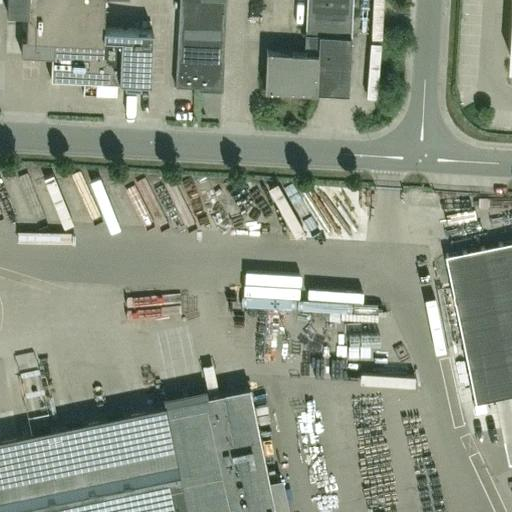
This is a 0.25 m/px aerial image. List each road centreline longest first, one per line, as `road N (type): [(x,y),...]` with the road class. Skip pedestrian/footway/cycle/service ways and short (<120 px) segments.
road 1 (unclassified): [(419,160),(0,138)]
road 2 (unclassified): [(419,160),(428,0)]
